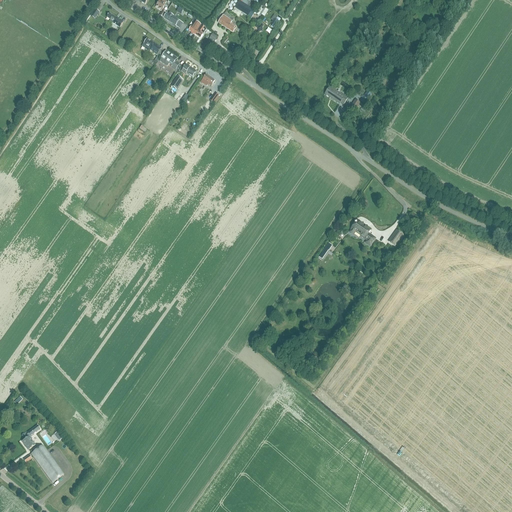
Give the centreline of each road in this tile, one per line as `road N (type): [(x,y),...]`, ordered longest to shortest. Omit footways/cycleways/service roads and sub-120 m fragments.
road 1 (unclassified): [(511,239),(424,197),(229,69)]
road 2 (residential): [(229,69),(123,0)]
road 3 (residential): [(205,69),(107,0)]
